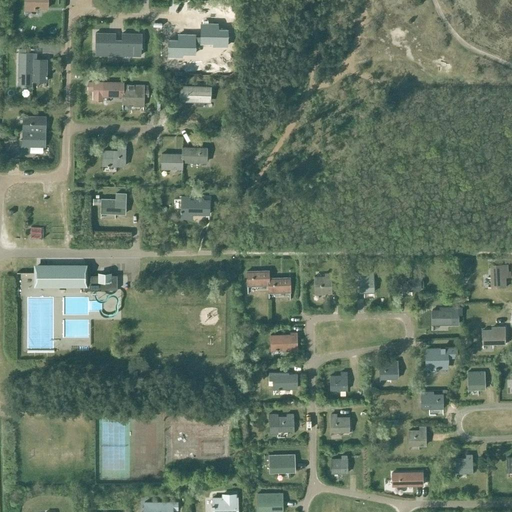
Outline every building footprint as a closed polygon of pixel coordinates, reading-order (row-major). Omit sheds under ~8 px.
[(24,0),(24,10),(36,11),(37,8),(47,8),(47,0),(24,0)] [(197,36),(197,41),(200,41),(200,42),(213,43),(213,46),(226,46),(227,29),(217,29),(217,24),(200,23),(200,36),(197,36)] [(118,55),(118,42),(115,42),(115,33),(95,33),(95,52),(95,54),(107,55),(107,50),(114,50),(114,55),(118,55)] [(121,42),(118,42),(118,55),(122,55),(122,50),(129,50),(128,55),(141,55),(141,53),(141,34),(121,33),(121,42)] [(168,40),(167,56),(181,56),(181,53),(194,54),(194,41),(197,41),(197,36),(195,36),(195,35),(178,34),(178,40),(168,40)] [(19,49),(18,84),(31,85),(32,81),(33,53),(25,53),(25,49),(19,49)] [(33,53),(32,81),(46,81),(46,59),(36,59),(36,53),(33,53)] [(88,82),(88,89),(93,90),(93,96),(93,99),(102,100),(102,96),(122,97),(123,88),(123,85),(123,84),(123,82),(102,81),(93,81),(93,82),(88,82)] [(122,97),(122,103),(133,103),(133,106),(143,106),(143,96),(147,96),(147,86),(143,86),(143,85),(123,85),(123,88),(122,97)] [(179,85),(179,93),(179,101),(194,102),(194,106),(202,106),(202,102),(210,102),(210,94),(211,94),(211,86),(179,85)] [(23,116),(22,131),(45,131),(45,116),(23,116)] [(44,146),(45,131),(22,131),(22,141),(19,141),(19,152),(42,152),(42,146),(44,146)] [(124,166),(125,146),(118,146),(117,150),(103,150),(102,165),(124,166)] [(181,154),(182,161),(206,162),(206,148),(182,147),(181,154)] [(182,161),(181,154),(161,153),(161,160),(162,160),(162,168),(182,168),(182,161)] [(115,199),(101,198),(100,213),(124,213),(125,193),(115,193),(115,199)] [(181,196),(180,218),(189,218),(189,214),(208,214),(208,200),(202,200),(202,198),(194,198),(194,200),(189,200),(189,196),(181,196)] [(44,238),(44,226),(32,225),(31,237),(44,238)] [(508,264),(491,265),(491,271),(491,287),(506,287),(506,277),(508,277),(511,277),(511,271),(508,271),(508,264)] [(36,266),(36,284),(84,284),(84,289),(117,289),(117,275),(109,275),(109,272),(100,272),(100,275),(85,275),(85,266),(36,266)] [(268,270),(247,271),(247,285),(268,284),(268,292),(290,291),(289,278),(268,278),(268,270)] [(420,280),(420,270),(410,270),(410,276),(402,276),(402,291),(420,290),(420,287),(420,280)] [(372,271),(355,272),(355,284),(359,284),(359,292),(373,292),(373,280),(373,279),(372,271)] [(324,276),(314,276),(314,279),(314,294),(331,293),(330,275),(330,273),(324,273),(324,276)] [(439,310),(431,310),(431,324),(457,324),(457,314),(461,314),(461,307),(457,307),(439,307),(439,310)] [(505,327),(499,327),(492,327),(492,330),(482,330),(483,344),(505,344),(505,327)] [(297,350),(297,331),(290,331),(290,334),(270,335),(271,349),(282,348),(282,350),(297,350)] [(440,349),(425,349),(426,357),(426,368),(435,368),(435,369),(438,369),(438,368),(446,367),(446,357),(456,357),(456,347),(444,347),(443,347),(440,348),(440,349)] [(392,364),(379,364),(379,378),(397,378),(397,361),(391,361),(392,364)] [(268,372),(268,380),(272,380),(272,389),(292,388),(295,388),(296,376),(292,376),(291,376),(291,377),(288,377),(288,374),(288,373),(288,372),(268,372)] [(340,375),(330,375),(330,390),(346,390),(346,372),(340,372),(340,375)] [(484,374),(467,375),(467,389),(484,389),(484,374)] [(426,391),(420,391),(421,408),(426,408),(442,408),(442,400),(442,394),(433,394),(433,391),(426,391)] [(276,413),(268,414),(269,433),(277,433),(277,431),(293,430),(293,413),(286,414),(286,416),(276,417),(276,413)] [(337,414),(330,414),(330,431),(348,431),(348,417),(337,417),(337,414)] [(408,445),(425,445),(425,427),(419,427),(419,430),(408,430),(408,445)] [(288,454),(268,455),(269,472),(278,472),(294,472),(294,457),(294,454),(288,454)] [(455,473),(472,472),(471,454),(465,454),(465,458),(455,458),(455,473)] [(341,458),(330,458),(331,473),(347,473),(347,458),(346,458),(346,455),(341,455),(341,458)] [(422,485),(421,472),(391,473),(392,486),(422,485)] [(226,497),(212,497),(212,505),(211,505),(211,507),(212,507),(211,511),(237,511),(237,500),(235,500),(235,493),(226,493),(226,497)] [(282,493),(257,493),(257,511),(282,510),(282,493)] [(144,502),(143,511),(171,511),(171,509),(176,509),(176,502),(144,502)]
